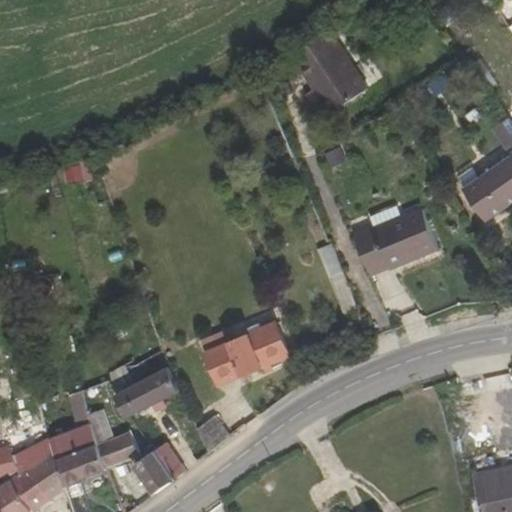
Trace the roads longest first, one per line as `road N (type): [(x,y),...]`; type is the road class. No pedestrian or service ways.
road 1 (primary): [(170,511),(339,393),(447,346),(511,340)]
road 2 (unknown): [(303,418),(330,470),(362,484),(387,511)]
